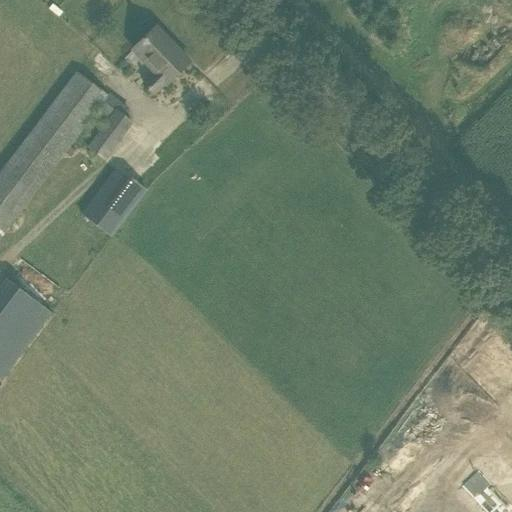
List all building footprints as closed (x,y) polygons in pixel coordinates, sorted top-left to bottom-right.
[(143,83),(155,96),(189,62),(155,28),(133,50),(154,71),(143,83)] [(75,73),(0,171),(0,239),(65,153),(71,158),(75,152),(70,147),(97,111),(108,119),(87,147),(105,160),(132,123),(117,112),(120,108),(75,73)] [(80,214),(110,238),(147,191),(116,167),(80,214)] [(0,285),(0,386),(1,385),(0,384),(53,315),(5,279),(0,285)] [(511,437),(477,471),(480,474),(511,506),(511,437)]
